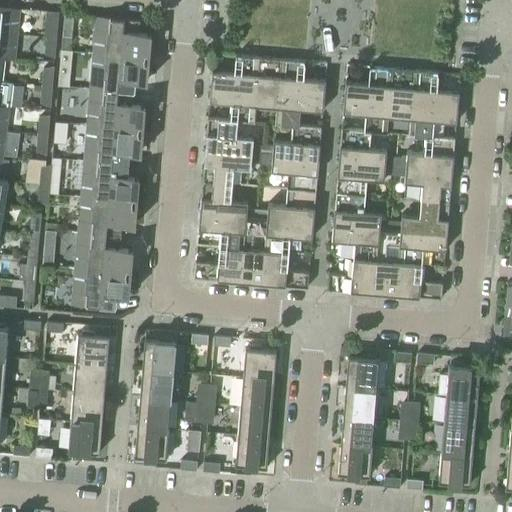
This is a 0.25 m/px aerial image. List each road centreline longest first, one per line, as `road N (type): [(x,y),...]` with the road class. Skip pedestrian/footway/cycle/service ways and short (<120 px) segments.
road 1 (residential): [(316,316),(466,329),(496,22)]
road 2 (residential): [(316,316),(164,303),(193,0)]
road 3 (residential): [(201,511),(0,495)]
road 4 (residential): [(299,511),(316,316)]
